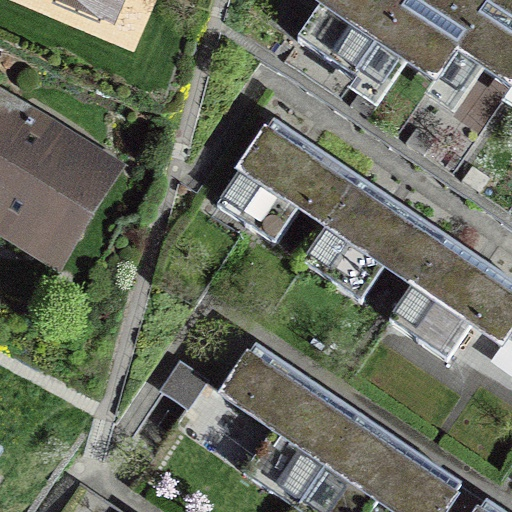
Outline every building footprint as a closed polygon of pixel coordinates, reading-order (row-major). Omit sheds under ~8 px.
[(24,0),(123,33),(134,0),(24,0)] [(356,82),(379,48),(411,0),(310,0),(323,8),(299,43),(356,82)] [(434,86),(457,53),(491,2),(488,0),(411,0),(379,48),(434,86)] [(511,90),(511,0),(492,0),(491,2),(457,53),(511,90)] [(129,174),(0,94),(0,233),(67,275),(129,174)] [(300,212),(326,230),(360,183),(275,124),(217,207),(275,248),(300,212)] [(445,242),(360,183),(326,230),(302,265),(359,304),(383,269),(412,289),(445,242)] [(511,348),(511,289),(445,242),(412,289),(388,322),(445,362),(469,328),(507,355),(511,348)] [(247,468),(298,502),(355,418),(256,352),(225,398),(273,429),(247,468)] [(459,511),(471,495),(355,418),(298,502),(313,511),(389,511),(390,511),(391,511),(459,511)] [(496,511),(481,502),(474,511),(496,511)]
